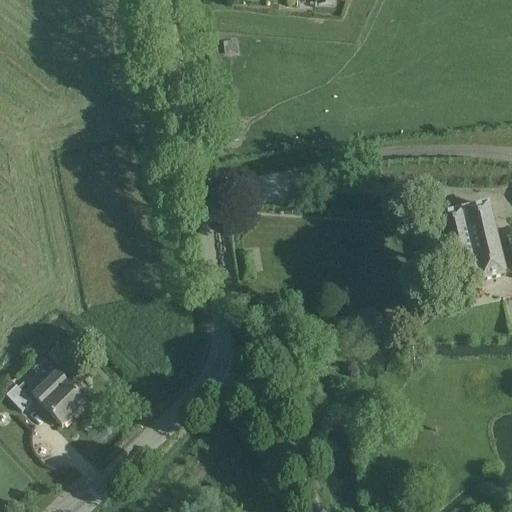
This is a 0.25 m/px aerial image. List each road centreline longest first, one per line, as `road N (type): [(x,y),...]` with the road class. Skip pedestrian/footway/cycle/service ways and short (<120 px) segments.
road 1 (tertiary): [(211,373),(217,278),(156,0)]
road 2 (tertiary): [(75,511),(183,411),(211,373)]
road 3 (unclassified): [(317,511),(251,407),(211,373)]
